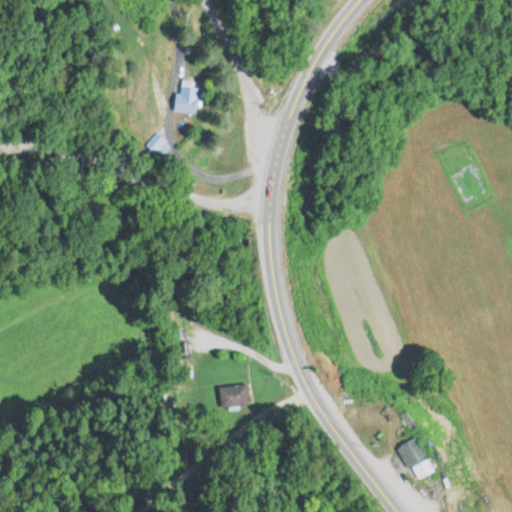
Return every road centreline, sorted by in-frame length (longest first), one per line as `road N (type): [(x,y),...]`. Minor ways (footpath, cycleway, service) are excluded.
road 1 (primary): [(399,511),(296,369),(268,238),(273,161),(289,111),(314,58),(358,0)]
road 2 (residential): [(0,149),(231,203),(267,199)]
road 3 (residential): [(276,150),(207,0)]
